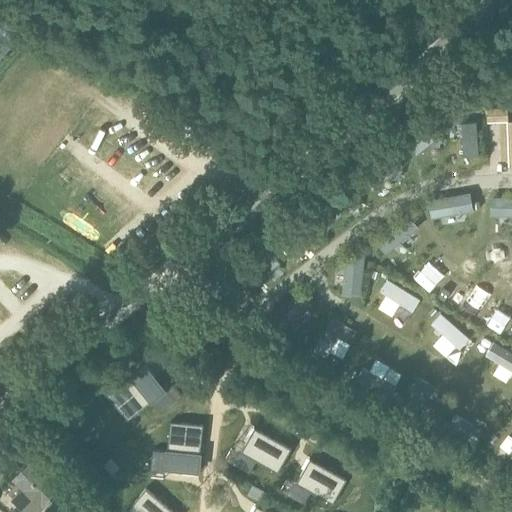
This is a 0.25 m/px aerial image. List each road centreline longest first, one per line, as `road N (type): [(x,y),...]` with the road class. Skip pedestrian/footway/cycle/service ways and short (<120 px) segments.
road 1 (unclassified): [(0,402),(453,46),(480,0)]
road 2 (unknown): [(0,252),(124,304)]
